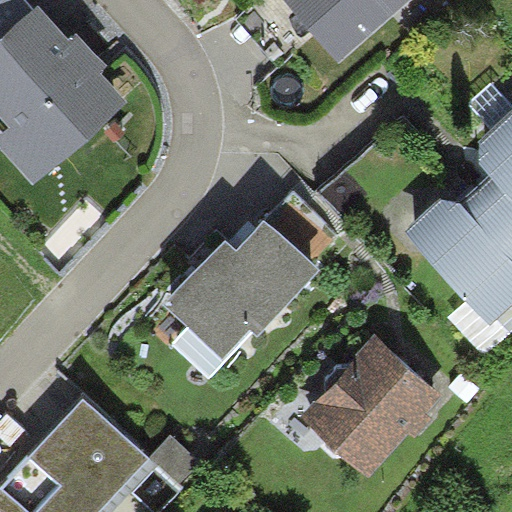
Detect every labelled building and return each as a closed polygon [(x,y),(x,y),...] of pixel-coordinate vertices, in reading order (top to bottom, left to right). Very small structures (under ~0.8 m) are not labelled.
[(71,17),(55,0),(19,0),(0,17),(0,99),(12,113),(0,122),(0,137),(33,174),(129,87),(99,53),(107,46),(76,12),(71,17)] [(387,0),(303,0),(340,41),(387,0)] [(511,91),(480,119),(479,137),(492,151),(464,176),(443,177),(406,210),(489,303),(511,282),(511,91)] [(294,180),(274,203),(322,248),(336,232),(294,180)] [(274,203),(263,192),(236,221),(226,212),(162,281),(231,345),(322,248),(274,203)] [(375,319),(302,402),(371,462),(408,420),(415,426),(434,405),(427,399),(444,380),(375,319)] [(83,380),(0,465),(0,491),(21,511),(87,511),(151,446),(83,380)] [(172,424),(151,446),(182,474),(202,452),(172,424)]
